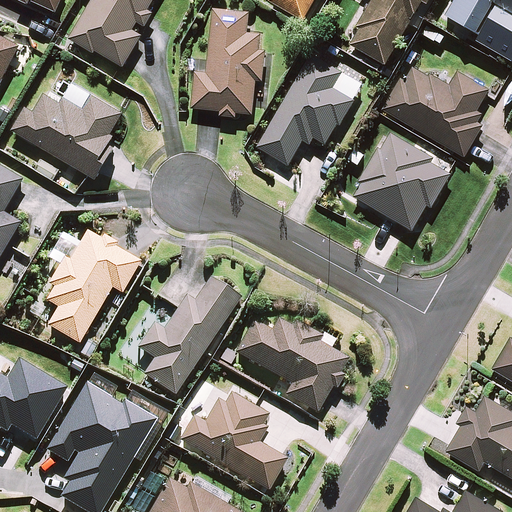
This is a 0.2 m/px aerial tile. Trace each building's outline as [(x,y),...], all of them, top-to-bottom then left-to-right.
[(17,0),(29,6),(31,1),(56,14),(62,0),(17,0)] [(93,0),(72,36),(98,52),(93,61),(109,70),(115,59),(126,66),(145,34),(136,28),(140,20),(148,25),(156,12),(151,9),(155,0),(93,0)] [(271,0),(271,2),(304,21),(315,0),(271,0)] [(373,0),(358,27),(361,28),(351,45),(386,65),(422,2),(427,5),(430,0),(373,0)] [(511,0),(458,0),(457,3),(453,1),(445,15),(480,35),(477,41),(511,60),(511,0)] [(250,14),(214,11),(209,62),(197,60),(192,109),(253,115),(257,81),(263,82),(267,52),(260,51),(262,36),(248,35),(250,14)] [(0,85),(20,48),(0,37),(0,85)] [(311,147),(316,139),(329,146),(355,102),(333,89),(343,73),(312,55),(258,148),(289,166),(303,142),(311,147)] [(400,79),(382,111),(465,159),(484,126),(479,123),(484,114),(479,111),(490,91),(458,73),(450,85),(429,73),(428,75),(416,68),(407,83),(400,79)] [(45,88),(17,136),(97,183),(118,147),(113,144),(117,137),(110,133),(122,113),(93,96),(84,111),(45,88)] [(430,157),(388,133),(352,196),(413,231),(428,206),(433,208),(452,175),(427,161),(430,157)] [(61,170),(43,158),(34,171),(53,183),(61,170)] [(25,178),(0,163),(0,260),(23,222),(6,212),(25,178)] [(141,263),(87,233),(71,262),(65,259),(42,299),(59,309),(49,327),(80,345),(112,289),(122,295),(141,263)] [(240,300),(211,280),(195,302),(188,298),(165,331),(155,324),(138,349),(155,360),(145,375),(175,396),(240,300)] [(346,375),(341,373),(348,360),(332,351),(335,346),(282,316),(273,331),(254,321),(236,353),(293,385),(287,396),(318,414),(332,388),(337,391),(346,375)] [(511,342),(495,371),(511,380),(511,342)] [(0,427),(13,434),(26,407),(0,393),(0,427)] [(225,404),(220,401),(206,424),(194,417),(180,440),(269,492),(287,461),(258,445),(268,429),(263,426),(268,417),(230,394),(225,404)] [(511,412),(486,397),(477,412),(468,407),(458,423),(463,426),(447,453),(480,471),(485,462),(511,477),(511,412)] [(183,489),(169,481),(150,511),(237,511),(187,483),(183,489)] [(501,511),(466,491),(453,511),(440,511),(418,498),(409,511),(501,511)]
